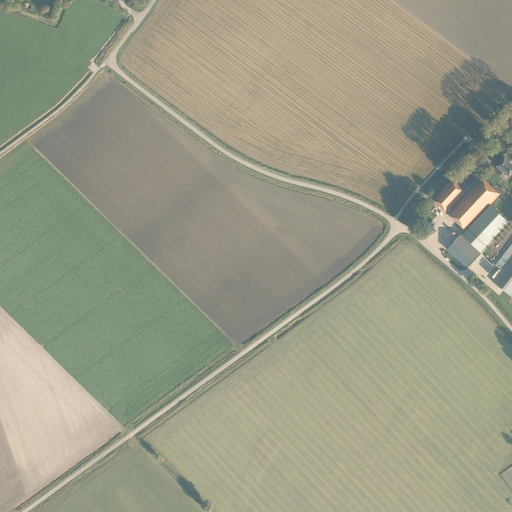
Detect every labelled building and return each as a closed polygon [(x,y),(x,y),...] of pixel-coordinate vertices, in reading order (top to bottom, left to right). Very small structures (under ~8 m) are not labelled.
[(509,177),(511,173),(511,164),(505,158),(497,166),(494,170),(500,176),(503,172),(509,177)] [(489,175),(487,173),(448,214),(465,230),(500,194),(485,180),(489,175)] [(453,179),(433,200),(446,213),(466,192),(453,179)] [(491,205),(462,236),(479,252),(508,222),(491,205)] [(479,252),(462,236),(461,235),(447,249),(465,267),(479,252)] [(493,280),(492,281),(511,296),(511,243),(496,264),(495,265),(501,269),(493,280)]
